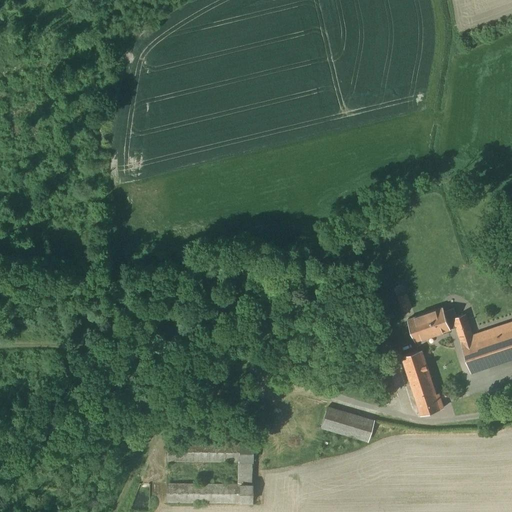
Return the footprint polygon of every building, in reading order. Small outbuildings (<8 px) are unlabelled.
[(405,310),(415,306),(410,292),(399,297),(405,310)] [(435,308),(399,320),(407,344),(443,332),(435,308)] [(464,313),(449,318),(467,373),(511,357),(511,319),(471,333),(464,313)] [(430,395),(416,349),(397,355),(415,414),(438,406),(435,394),(430,395)] [(366,419),(321,409),(316,432),(360,442),(366,419)] [(253,437),(168,435),(167,455),(239,456),(239,478),(167,477),(167,497),(252,498),(253,437)]
